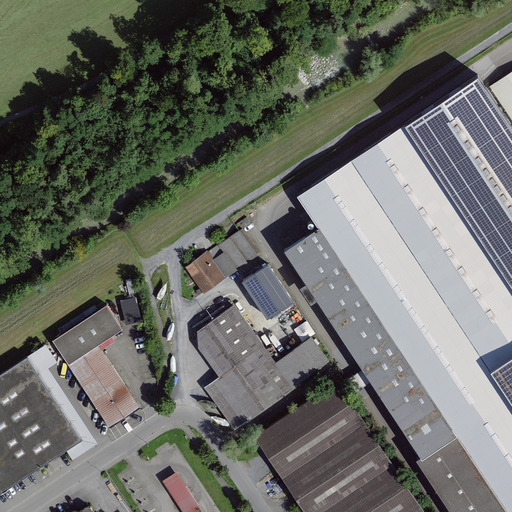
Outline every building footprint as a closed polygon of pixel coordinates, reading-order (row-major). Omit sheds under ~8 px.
[(511,70),(490,86),(511,119),(511,70)] [(511,511),(511,122),(479,72),(405,121),(350,157),(298,192),(319,224),(284,247),(421,453),(416,456),(453,511),(511,511)] [(187,266),(203,289),(255,253),(239,230),(187,266)] [(269,261),(242,279),(267,317),(268,316),(271,319),(295,303),(293,300),(294,299),(269,261)] [(274,362),(231,304),(190,335),(220,375),(205,387),(236,427),(326,361),(309,337),(274,362)] [(97,342),(120,328),(106,305),(53,339),(108,426),(138,407),(97,342)] [(73,458),(98,442),(48,367),(58,361),(46,343),(27,355),(82,438),(67,449),(73,458)] [(27,355),(0,373),(0,491),(67,449),(82,438),(27,355)] [(306,511),(425,511),(336,379),(255,433),(306,511)] [(200,511),(174,473),(160,482),(180,511),(200,511)]
